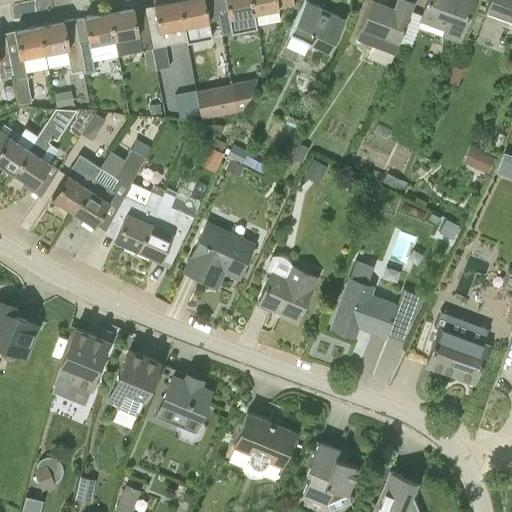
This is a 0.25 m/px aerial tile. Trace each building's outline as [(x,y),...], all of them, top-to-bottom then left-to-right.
[(152,47),(156,69),(169,66),(164,44),(161,45),(158,30),(183,25),(178,0),(163,0),(153,2),(153,4),(144,6),(152,47)] [(187,41),(211,36),(204,0),(178,0),(183,25),(187,41)] [(224,0),(231,32),(255,27),(255,26),(256,26),(256,24),(253,12),(250,0),(224,0)] [(253,12),(256,24),(279,19),(277,7),(278,7),(277,0),(250,0),(253,12)] [(329,50),(336,35),(345,17),(344,17),(343,18),(305,0),(303,0),(289,31),(329,50)] [(394,52),(415,0),(414,0),(395,0),(393,7),(373,0),(370,0),(356,37),(394,52)] [(426,0),(421,16),(446,24),(442,34),(458,40),(472,0),(426,0)] [(511,22),(511,0),(488,0),(487,6),(511,15),(509,22),(511,22)] [(117,54),(143,49),(152,47),(144,6),(134,8),(133,6),(108,11),(114,38),(117,54)] [(91,59),(117,54),(114,38),(108,11),(83,15),(84,16),(74,18),(83,68),(85,73),(94,71),(91,59)] [(71,71),(83,68),(74,18),(64,20),(64,19),(39,24),(44,52),(66,48),(71,71)] [(14,29),(19,56),(23,56),(44,52),(39,24),(14,29)] [(4,31),(0,31),(0,74),(0,76),(12,74),(8,50),(4,31)] [(18,103),(31,100),(26,72),(12,74),(18,103)] [(256,77),(196,89),(200,113),(199,113),(200,117),(236,110),(243,109),(256,77)] [(70,89),(53,93),(56,106),(73,103),(70,89)] [(200,113),(196,89),(195,89),(174,92),(179,117),(199,113),(200,113)] [(159,102),(147,103),(148,113),(160,112),(159,102)] [(38,135),(13,171),(34,186),(41,176),(49,181),(58,167),(50,162),(41,155),(50,143),(47,141),(51,136),(55,139),(76,109),(55,107),(37,134),(38,135)] [(91,139),(104,118),(94,112),(81,132),(91,139)] [(0,162),(13,171),(38,135),(37,134),(24,126),(15,139),(0,128),(0,162)] [(145,156),(144,155),(149,145),(138,139),(132,149),(130,147),(113,177),(100,168),(94,177),(72,210),(94,224),(100,214),(110,220),(124,195),(129,185),(130,182),(131,182),(145,156)] [(227,154),(241,161),(245,154),(246,150),(232,143),(227,154)] [(214,170),(223,152),(208,144),(199,163),(214,170)] [(289,157),(300,162),(302,162),(307,150),(294,145),(289,157)] [(475,167),(488,172),(495,156),(482,150),(475,167)] [(511,153),(503,150),(495,172),(501,174),(503,168),(511,171),(511,153)] [(94,177),(100,168),(79,154),(51,196),(72,210),(94,177)] [(239,175),(244,165),(230,158),(225,168),(239,175)] [(321,180),(328,166),(313,159),(306,173),(321,180)] [(386,172),(382,181),(398,189),(402,180),(386,172)] [(124,195),(110,220),(120,225),(114,237),(137,248),(163,191),(162,190),(162,189),(153,185),(150,191),(131,182),(130,182),(129,185),(124,195)] [(174,196),(163,191),(137,248),(161,258),(166,246),(176,250),(191,217),(169,206),(174,196)] [(440,215),(431,211),(428,218),(436,222),(440,215)] [(184,269),(200,277),(216,284),(223,269),(239,277),(254,242),(206,221),(184,269)] [(444,221),(439,231),(452,238),(457,228),(444,221)] [(270,269),(257,300),(281,311),(280,314),(295,321),(314,275),(290,265),(285,274),(270,269)] [(350,276),(330,326),(343,331),(347,320),(384,335),(396,306),(397,303),(371,294),(375,285),(350,276)] [(397,303),(396,306),(416,313),(424,295),(403,287),(397,303)] [(14,314),(17,307),(0,300),(0,344),(1,345),(0,347),(0,350),(1,353),(4,356),(8,358),(13,358),(15,356),(16,354),(18,352),(25,355),(38,324),(14,314)] [(438,327),(432,343),(425,361),(474,380),(487,344),(457,332),(462,318),(460,313),(446,307),(440,309),(435,321),(438,327)] [(108,341),(75,327),(60,364),(49,389),(86,404),(92,390),(93,390),(102,366),(97,364),(108,341)] [(107,398),(119,403),(117,409),(135,417),(144,399),(159,362),(128,349),(107,398)] [(195,429),(211,390),(199,385),(201,380),(186,374),(185,378),(173,373),(156,413),(195,429)] [(280,465),(295,431),(247,412),(233,444),(249,451),(248,453),(248,455),(248,456),(248,458),(248,460),(249,461),(250,463),(251,464),(253,465),(254,466),(256,466),(258,466),(259,466),(261,466),(263,465),(264,464),(265,463),(266,461),(267,459),(280,465)] [(339,449),(318,441),(305,471),(310,473),(302,493),(326,502),(346,492),(357,466),(336,457),(339,449)] [(55,484),(46,463),(33,469),(42,489),(55,484)] [(390,470),(373,511),(419,511),(411,493),(416,481),(390,470)] [(79,482),(75,500),(88,503),(92,485),(79,482)] [(130,511),(140,489),(124,483),(112,511),(130,511)] [(184,491),(180,499),(188,502),(192,494),(184,491)] [(28,492),(22,511),(40,511),(45,497),(28,492)]
